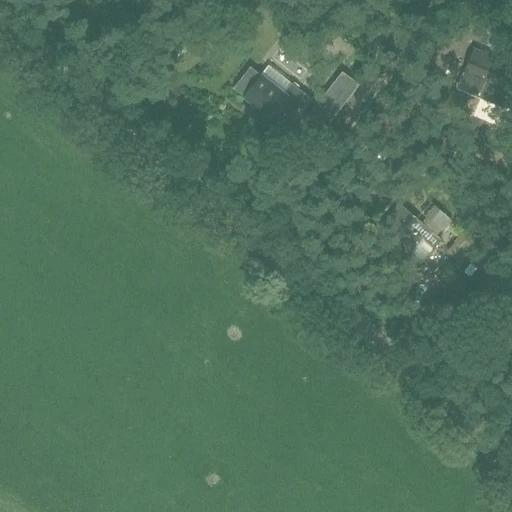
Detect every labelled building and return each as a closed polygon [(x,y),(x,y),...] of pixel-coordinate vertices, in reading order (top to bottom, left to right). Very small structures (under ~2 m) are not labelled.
[(146,0),(124,0),(137,12),(146,0)] [(511,93),(511,92),(511,65),(481,52),(471,75),(465,72),(459,86),(478,94),(484,81),(511,93)] [(265,57),(257,66),(281,85),(288,75),(265,57)] [(251,68),(235,89),(263,111),(260,115),(273,125),(292,101),(303,110),(312,99),(291,83),(284,93),(261,75),(261,76),(251,68)] [(333,116),(358,85),(343,73),(318,104),(333,116)] [(426,215),(437,222),(445,209),(433,202),(426,215)] [(440,238),(399,204),(382,224),(412,249),(422,237),(434,246),(440,238)] [(463,232),(446,251),(457,261),(475,242),(463,232)]
